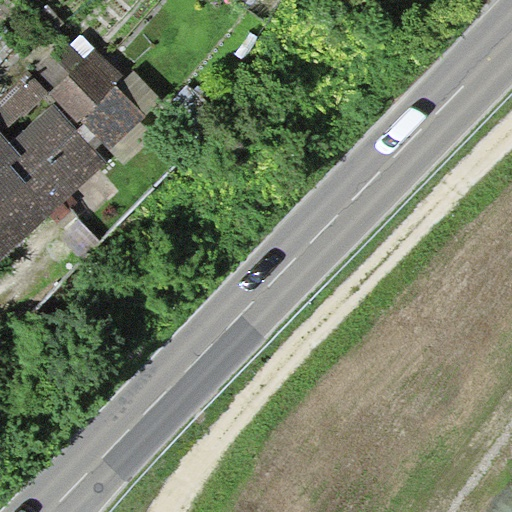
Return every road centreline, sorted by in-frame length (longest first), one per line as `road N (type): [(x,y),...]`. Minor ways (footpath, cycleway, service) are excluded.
road 1 (primary): [(511,36),(49,511)]
road 2 (track): [(158,511),(169,488),(392,247),(511,131)]
